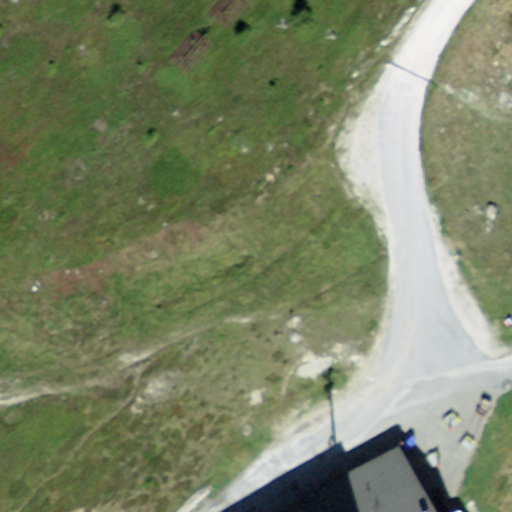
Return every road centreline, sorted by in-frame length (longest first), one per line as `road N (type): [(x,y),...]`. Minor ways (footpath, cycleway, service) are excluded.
road 1 (residential): [(404,80),(394,198),(412,377)]
road 2 (residential): [(412,377),(251,511)]
